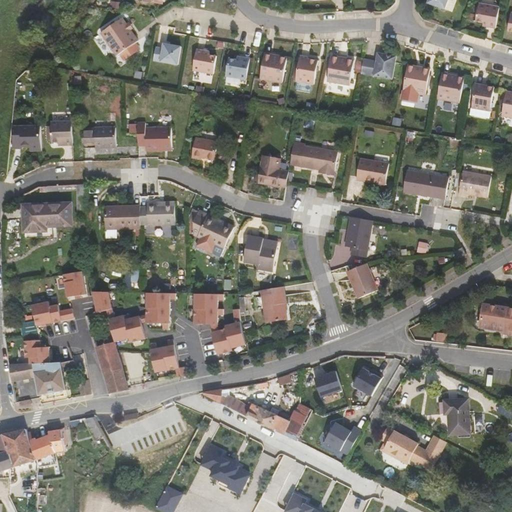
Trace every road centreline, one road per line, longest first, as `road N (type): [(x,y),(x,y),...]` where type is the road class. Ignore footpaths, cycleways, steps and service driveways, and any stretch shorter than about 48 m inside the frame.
road 1 (residential): [(7,420),(276,367),(337,345)]
road 2 (residential): [(316,210),(251,207),(177,173),(85,171)]
road 3 (residential): [(348,342),(511,252)]
road 4 (residential): [(243,0),(283,36),(405,30)]
road 5 (residential): [(316,210),(487,228)]
road 6 (residential): [(511,364),(348,342)]
road 7 (residential): [(337,345),(312,244),(316,210)]
